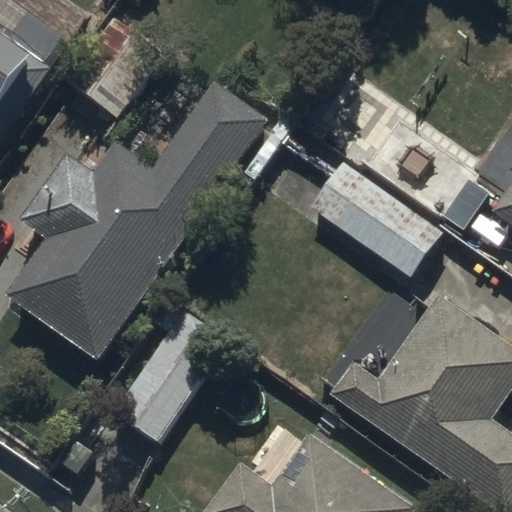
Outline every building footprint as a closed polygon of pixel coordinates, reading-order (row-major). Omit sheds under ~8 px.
[(49,66),(0,32),(0,157),(22,126),(12,119),(49,66)] [(122,123),(171,56),(144,36),(95,103),(122,123)] [(106,368),(273,127),(220,90),(162,175),(123,147),(101,179),(76,162),(32,226),(54,241),(11,303),(106,368)] [(484,173),(398,112),(363,161),(450,222),(484,173)] [(448,236),(350,164),(315,212),(413,284),(448,236)] [(511,200),(500,217),(511,225),(511,200)] [(360,367),(337,398),(495,511),(511,511),(511,430),(499,421),(511,402),(511,345),(447,299),(385,384),(360,367)] [(328,365),(331,364),(336,361),(338,359),(340,358),(342,356),(344,354),(345,351),(346,349),(348,346),(348,344),(349,341),(349,338),(350,336),(350,333),(349,330),(349,328),(348,325),(347,322),(346,320),(344,318),(343,316),(341,313),(339,312),(337,310),(335,308),(332,307),(330,306),(327,305),(325,304),(322,304),(319,304),(317,304),(314,304),(311,305),(309,305),(306,306),(304,307),(301,309),(299,310),(297,312),(295,314),(293,316),(292,319),(290,321),(289,323),(288,326),(288,329),(287,331),(287,334),(287,337),(288,340),(288,342),(289,345),(290,347),(291,350),(292,352),(294,354),(296,356),(298,358),(300,360),(302,361),(304,363),(307,364),(310,365),(312,366),(315,366),(318,366),(320,366),(323,366),(326,365),(328,365)] [(120,414),(165,445),(232,345),(173,306),(161,324),(174,333),(120,414)] [(249,467),(217,511),(419,511),(421,511),(315,436),(278,488),(249,467)]
